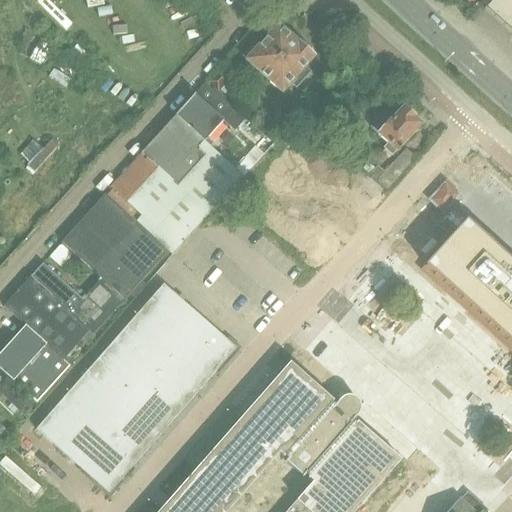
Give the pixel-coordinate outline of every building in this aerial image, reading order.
[(511,0),(491,0),(484,9),(511,33),(511,0)] [(256,49),(253,45),(242,57),(246,60),(245,61),(281,93),(290,83),(296,89),(310,73),(304,68),(313,57),(312,56),(311,51),(304,44),(298,44),(277,25),(256,49)] [(207,83),(217,93),(220,91),(231,101),(236,96),(225,85),(230,80),(220,70),(207,83)] [(194,96),(195,96),(176,117),(204,142),(233,110),(205,84),(194,96)] [(387,144),(383,148),(391,156),(420,124),(414,118),(402,108),(390,121),(382,114),(370,128),(387,144)] [(242,177),(232,168),(225,161),(204,142),(176,117),(141,155),(141,156),(111,189),(141,217),(135,222),(171,255),(242,177)] [(41,177),(69,151),(59,140),(31,167),(41,177)] [(263,154),(272,144),(268,140),(261,148),(259,146),(257,149),(253,145),(240,158),(232,168),(242,177),(242,178),(263,154)] [(362,169),(386,190),(414,158),(404,149),(384,173),(377,166),(374,169),(367,163),(362,169)] [(429,201),(442,213),(458,196),(445,183),(429,201)] [(61,243),(101,280),(123,300),(166,253),(103,196),(61,243)] [(511,265),(464,221),(423,266),(511,346),(511,265)] [(41,264),(29,278),(89,331),(89,332),(92,335),(123,300),(101,280),(82,301),(41,264)] [(3,307),(3,308),(21,324),(0,346),(0,368),(35,400),(68,364),(63,360),(89,332),(89,331),(29,278),(3,307)] [(235,349),(226,340),(163,285),(36,430),(108,493),(235,349)] [(335,404),(332,402),(289,364),(158,511),(354,511),(400,461),(357,423),(353,420),(354,419),(336,403),(335,404)] [(0,447),(2,445),(11,435),(2,427),(0,428),(0,447)] [(483,511),(485,510),(466,493),(449,511),(483,511)]
